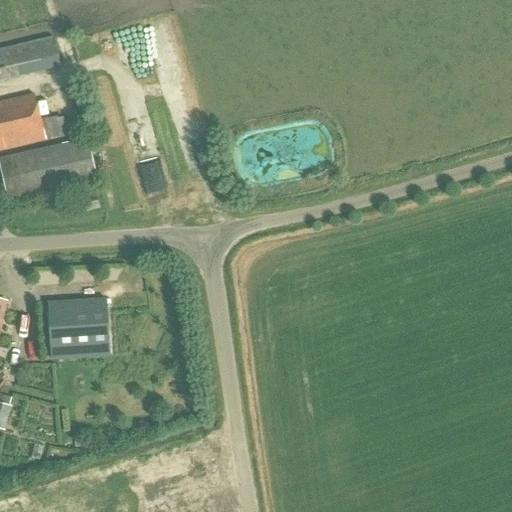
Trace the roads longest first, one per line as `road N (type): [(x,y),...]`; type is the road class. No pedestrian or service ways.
road 1 (unclassified): [(210,231),(330,211),(511,159)]
road 2 (unclassified): [(249,511),(210,231)]
road 3 (unclassified): [(210,231),(0,249)]
